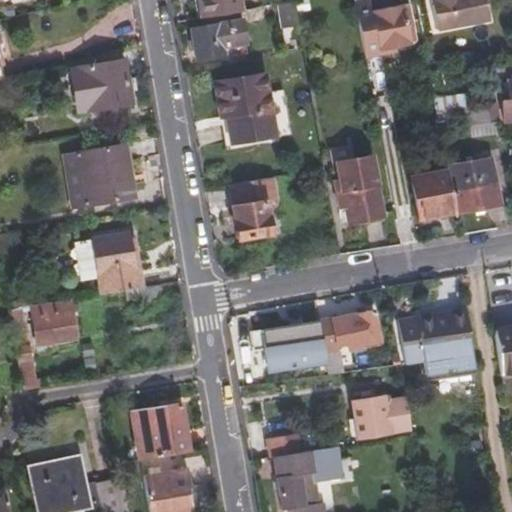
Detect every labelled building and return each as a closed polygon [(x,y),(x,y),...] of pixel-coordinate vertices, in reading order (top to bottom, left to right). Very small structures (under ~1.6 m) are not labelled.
[(45,0),(43,1),(45,11),(60,7),(58,0),(45,0)] [(197,0),(201,18),(238,12),(236,0),(197,0)] [(412,43),(402,0),(373,7),(371,0),(353,0),(366,54),(412,43)] [(433,0),(441,38),(491,27),(485,0),(433,0)] [(300,26),(297,9),(285,12),(288,28),(300,26)] [(247,27),(198,35),(203,67),(229,63),(227,55),(251,51),(247,27)] [(121,60),(69,69),(75,112),(128,103),(121,60)] [(231,147),(276,140),(268,95),(266,79),(216,87),(221,123),(227,122),(233,122),(234,130),(229,131),(231,147)] [(268,95),(276,140),(291,137),(283,93),(268,95)] [(473,139),(508,136),(506,125),(509,125),(507,108),(469,113),(471,124),(473,139)] [(461,125),(471,124),(469,113),(460,114),(461,125)] [(124,141),(77,148),(85,202),(133,194),(124,141)] [(499,164),(457,172),(467,219),(509,210),(499,164)] [(377,165),(345,170),(356,231),(389,225),(377,165)] [(425,227),(462,219),(454,177),(416,184),(425,227)] [(279,185),(235,192),(245,245),(276,239),(271,208),(283,206),(279,185)] [(131,263),(137,262),(131,228),(125,229),(131,263)] [(104,289),(140,283),(137,262),(131,263),(125,229),(81,236),(88,277),(101,276),(104,289)] [(25,232),(9,234),(11,243),(4,244),(7,264),(29,260),(25,232)] [(171,295),(168,278),(143,283),(146,299),(171,295)] [(73,295),(33,302),(40,340),(80,333),(73,295)] [(14,347),(23,387),(43,384),(41,375),(32,377),(28,355),(31,355),(21,304),(5,306),(6,312),(7,315),(14,347)] [(429,365),(478,358),(472,315),(423,322),(429,365)] [(354,351),(355,356),(385,351),(380,319),(327,327),(331,348),(332,355),(354,351)] [(292,328),(280,330),(284,358),(281,359),(285,377),(299,375),(298,362),(327,357),(322,328),(315,329),(313,321),(303,323),(304,330),(293,333),(292,328)] [(508,383),(511,382),(511,334),(501,336),(508,383)] [(332,355),(336,376),(346,374),(343,354),(332,355)] [(130,411),(138,456),(189,449),(181,403),(176,404),(174,393),(150,397),(152,408),(130,411)] [(357,439),(409,431),(404,401),(382,404),(381,399),(352,404),(357,439)] [(276,444),(279,463),(282,462),(307,458),(303,440),(276,444)] [(96,511),(127,511),(122,477),(86,483),(81,456),(31,464),(39,511),(60,508),(60,511),(70,511),(77,511),(77,506),(95,503),(96,511)] [(309,511),(326,509),(316,456),(307,458),(282,462),(290,511),(309,511)] [(187,465),(142,472),(148,511),(190,511),(186,484),(190,483),(187,465)] [(0,486),(0,511),(9,511),(3,486),(0,486)]
